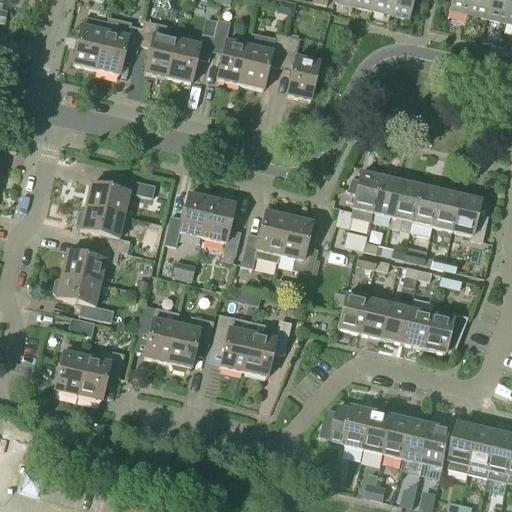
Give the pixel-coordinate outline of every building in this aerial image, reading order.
[(326,10),(327,2),(319,0),(315,0),(314,8),(326,10)] [(334,0),(333,6),(352,11),(354,0),(334,0)] [(354,0),(352,11),(370,15),(373,0),(354,0)] [(373,0),(370,15),(389,19),(393,0),(373,0)] [(413,0),(393,0),(389,19),(408,24),(413,0)] [(451,0),(448,14),(467,18),(471,0),(451,0)] [(471,0),(467,18),(486,22),(491,0),(471,0)] [(491,0),(486,22),(504,27),(510,0),(491,0)] [(93,75),(102,36),(93,34),(95,25),(84,23),(82,31),(72,70),(93,75)] [(102,36),(93,75),(118,81),(124,55),(135,58),(141,34),(140,34),(131,32),(132,28),(108,23),(105,37),(102,36)] [(230,28),(218,25),(216,25),(213,42),(214,42),(211,55),(222,58),(216,84),(239,89),(248,52),(226,47),(230,28)] [(141,34),(135,58),(137,58),(139,50),(149,52),(143,77),(166,83),(174,45),(163,42),(165,32),(142,27),(141,34)] [(267,71),(280,75),(287,41),(275,39),(274,44),(251,38),(248,52),(239,89),(261,95),(267,71)] [(196,63),(208,66),(211,55),(214,42),(213,42),(201,39),(199,50),(174,45),(166,83),(189,89),(196,63)] [(295,62),(299,44),(287,41),(280,75),(291,77),(286,100),(309,106),(318,68),(295,62)] [(379,182),(359,178),(358,186),(350,184),(348,197),(355,198),(351,213),(352,214),(350,222),(369,226),(371,218),(379,182)] [(399,187),(379,182),(371,218),(390,222),(399,187)] [(117,183),(114,194),(90,188),(84,214),(122,222),(128,198),(151,204),(154,191),(117,183)] [(418,192),(399,187),(390,222),(391,223),(389,233),(398,235),(400,225),(410,227),(418,192)] [(410,227),(430,232),(438,196),(418,192),(410,227)] [(430,232),(450,236),(458,201),(438,196),(430,232)] [(178,237),(202,243),(211,205),(187,200),(182,224),(170,221),(163,250),(175,253),(178,237)] [(469,245),(479,248),(480,248),(486,223),(476,221),(480,206),(458,201),(450,236),(470,241),(469,245)] [(234,262),(239,239),(228,236),(234,210),(211,205),(202,243),(225,248),(222,260),(234,262)] [(79,235),(101,240),(103,241),(101,253),(118,257),(125,259),(128,247),(117,244),(122,222),(84,214),(84,216),(79,217),(76,229),(80,233),(79,235)] [(277,268),(279,261),(278,260),(287,223),(264,217),(258,241),(247,239),(240,272),(251,274),(254,263),(277,268)] [(278,260),(279,261),(294,264),(292,275),(311,280),(316,255),(305,253),(311,228),(287,223),(278,260)] [(346,237),(342,252),(362,256),(364,247),(365,241),(346,237)] [(364,247),(362,256),(375,259),(377,250),(365,247),(364,247)] [(66,256),(60,280),(99,289),(105,266),(116,269),(118,257),(101,253),(92,251),(90,262),(66,256)] [(401,265),(403,256),(392,254),(390,263),(401,265)] [(403,256),(401,265),(415,268),(417,260),(403,256)] [(357,260),(355,271),(374,275),(376,265),(376,264),(357,260)] [(430,272),(441,275),(443,266),(432,263),(430,272)] [(376,265),(374,275),(386,277),(388,268),(376,265)] [(455,278),(457,269),(443,266),(441,275),(455,278)] [(415,284),(417,275),(406,273),(404,281),(415,284)] [(417,275),(415,284),(429,287),(431,278),(417,275)] [(55,303),(77,308),(81,309),(78,321),(102,327),(102,326),(110,328),(113,316),(94,312),(99,289),(60,280),(60,283),(54,285),(52,297),(56,301),(55,303)] [(245,282),(234,280),(231,289),(243,292),(245,282)] [(461,284),(440,280),(438,290),(459,295),(461,284)] [(135,296),(144,297),(146,287),(138,285),(135,296)] [(331,313),(341,315),(345,300),(335,298),(331,313)] [(358,339),(366,305),(345,300),(341,315),(337,334),(358,339)] [(358,339),(379,344),(387,310),(366,305),(358,339)] [(379,344),(400,349),(408,315),(387,310),(379,344)] [(166,368),(177,319),(141,311),(136,335),(149,338),(143,363),(166,368)] [(400,349),(422,353),(429,320),(408,315),(400,349)] [(178,319),(177,319),(166,368),(171,369),(173,374),(184,376),(188,373),(191,373),(196,349),(207,351),(212,327),(190,322),(188,333),(176,330),(178,319)] [(429,320),(422,353),(444,359),(445,356),(453,357),(466,324),(452,320),(451,325),(429,320)] [(219,372),(243,377),(254,330),(217,322),(212,346),(224,348),(219,372)] [(94,329),(70,323),(67,337),(91,342),(94,329)] [(279,326),(277,335),(254,330),(243,377),(266,382),(271,358),(283,361),(290,328),(279,326)] [(117,384),(123,359),(102,355),(99,367),(86,363),(77,400),(101,406),(106,381),(117,384)] [(54,395),(77,400),(86,363),(63,358),(54,395)] [(339,410),(339,411),(331,445),(344,448),(344,450),(364,455),(373,416),(353,411),(352,413),(339,410)] [(364,455),(383,460),(392,420),(373,416),(364,455)] [(383,460),(402,464),(411,425),(392,420),(383,460)] [(402,464),(422,469),(431,429),(411,425),(402,464)] [(451,434),(431,429),(422,469),(441,473),(451,434)] [(467,480),(478,433),(459,429),(448,476),(467,480)] [(467,480),(487,485),(498,438),(478,433),(467,480)] [(487,485),(485,495),(504,500),(507,489),(509,480),(511,465),(511,441),(498,438),(487,485)] [(328,468),(323,492),(335,495),(341,471),(328,468)] [(368,489),(365,502),(374,504),(377,491),(368,489)] [(401,507),(400,511),(404,511),(412,511),(413,507),(417,489),(404,494),(401,507)] [(377,491),(374,504),(383,506),(386,493),(377,491)]
